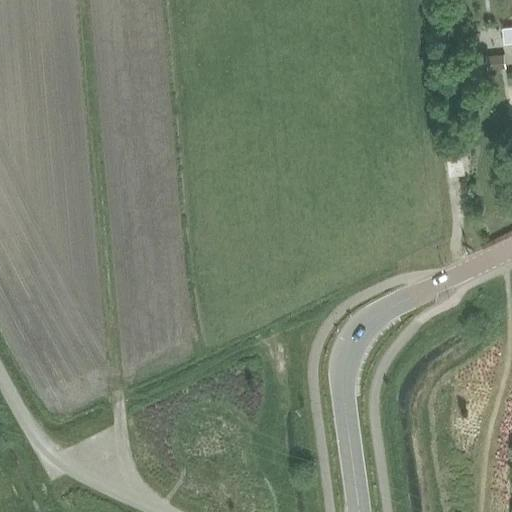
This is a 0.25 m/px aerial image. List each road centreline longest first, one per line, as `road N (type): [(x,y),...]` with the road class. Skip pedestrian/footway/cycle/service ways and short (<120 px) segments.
road 1 (tertiary): [(359,511),(342,394),(351,344),(385,309),(511,250)]
road 2 (unclassified): [(159,511),(46,454),(0,374)]
